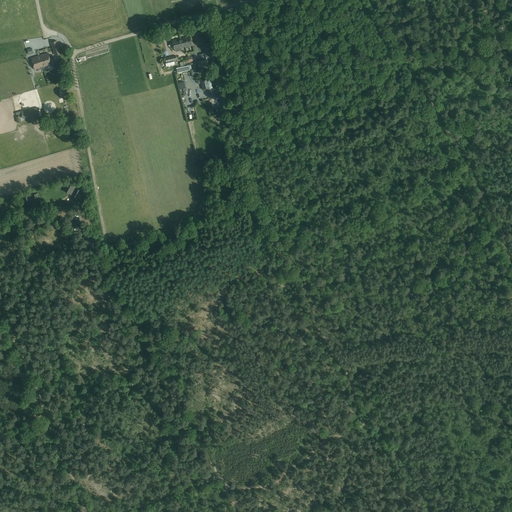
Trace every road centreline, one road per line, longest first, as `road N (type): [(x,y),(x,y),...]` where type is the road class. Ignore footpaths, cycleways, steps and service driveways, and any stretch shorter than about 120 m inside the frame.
road 1 (track): [(238,511),(106,268),(72,53)]
road 2 (track): [(251,202),(267,249),(433,511)]
road 3 (track): [(253,0),(72,53),(64,37),(43,26),(36,0)]
road 4 (track): [(0,305),(86,511)]
